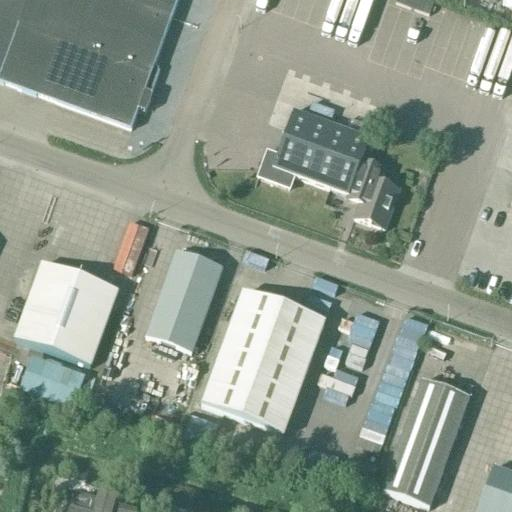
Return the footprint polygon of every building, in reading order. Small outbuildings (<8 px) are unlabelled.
[(0,0),(0,86),(130,134),(137,114),(143,116),(146,115),(151,100),(150,97),(144,95),(151,76),(172,20),(178,0),(0,0)] [(511,11),(511,0),(504,0),(502,8),(511,11)] [(317,96),(321,86),(294,76),(291,86),(317,96)] [(350,194),(360,167),(368,144),(292,116),(277,158),(266,154),(256,183),(289,195),(294,181),(348,201),(350,194)] [(360,167),(350,194),(363,198),(353,224),(384,235),(398,195),(377,187),(382,175),(360,167)] [(1,315),(15,320),(36,262),(9,252),(0,277),(0,312),(2,313),(1,315)] [(190,359),(221,274),(175,258),(145,343),(190,359)] [(89,372),(117,296),(41,269),(14,345),(89,372)] [(282,441),(324,327),(242,297),(200,411),(282,441)] [(349,389),(381,320),(352,306),(349,312),(343,310),(336,325),(346,329),(336,351),(335,351),(322,377),(349,389)] [(428,511),(468,403),(421,386),(381,497),(422,511),(428,511)] [(368,493),(376,471),(354,463),(345,484),(368,493)] [(511,511),(511,479),(492,472),(477,511),(511,511)] [(93,511),(110,511),(114,498),(98,494),(93,511)]
